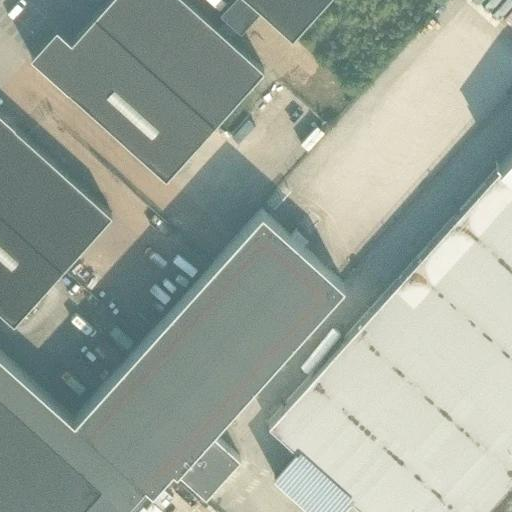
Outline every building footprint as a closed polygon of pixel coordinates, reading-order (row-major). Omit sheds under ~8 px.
[(105,0),(94,13),(214,121),(264,65),(190,0),(105,0)] [(251,0),(291,36),(323,0),(251,0)] [(165,176),(214,121),(94,13),(71,39),(57,27),(31,56),(165,176)] [(0,210),(62,266),(111,211),(0,110),(0,210)] [(511,467),(511,150),(500,165),(355,325),(511,467)] [(0,310),(11,321),(62,266),(0,210),(0,310)] [(0,511),(115,511),(142,483),(169,453),(178,461),(285,342),(202,267),(68,416),(0,354),(0,511)] [(511,511),(511,467),(355,325),(267,422),(368,511),(511,511)]
